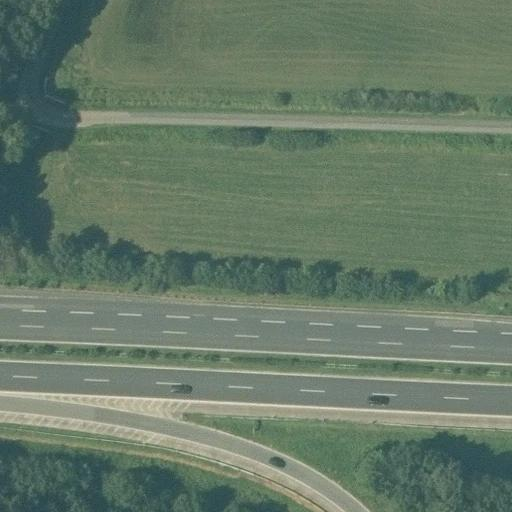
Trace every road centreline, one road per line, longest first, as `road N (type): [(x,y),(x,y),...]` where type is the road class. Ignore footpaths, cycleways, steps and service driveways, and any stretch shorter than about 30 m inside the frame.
road 1 (unclassified): [(511,131),(63,121),(35,112),(28,95),(56,0)]
road 2 (motorway): [(0,377),(511,402)]
road 3 (motorway): [(511,351),(0,327)]
road 4 (motorway): [(0,393),(225,444),(308,479),(352,511)]
